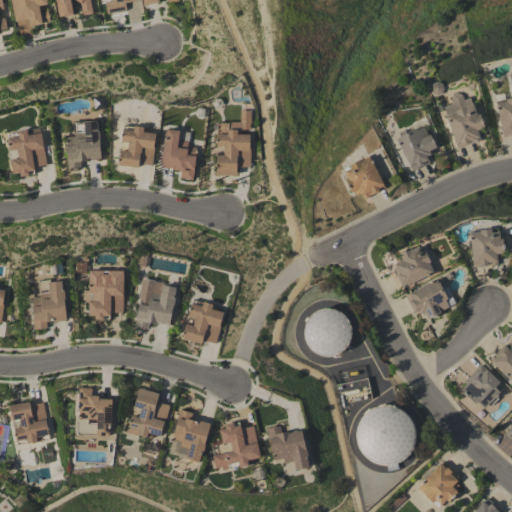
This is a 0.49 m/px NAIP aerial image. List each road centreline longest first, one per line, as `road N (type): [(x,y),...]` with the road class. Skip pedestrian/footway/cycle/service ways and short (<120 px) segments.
road 1 (residential): [(511,170),(428,200),(302,266),(252,317),(238,356)]
road 2 (residential): [(511,481),(419,377),(347,243)]
road 3 (residential): [(0,361),(108,355),(230,386)]
road 4 (residential): [(0,205),(110,198),(219,213)]
road 5 (residential): [(0,62),(53,47),(157,41)]
